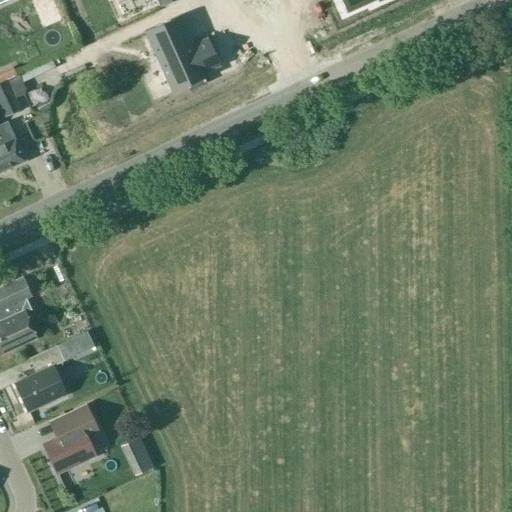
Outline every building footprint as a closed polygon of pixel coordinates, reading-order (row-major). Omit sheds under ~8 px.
[(340,0),(346,12),(372,0),(376,0),(378,2),(381,0),(340,0)] [(205,72),(220,65),(207,37),(192,44),(179,15),(144,31),(171,92),(186,85),(188,90),(205,83),(203,78),(206,76),(205,72)] [(7,84),(0,87),(0,106),(5,116),(19,109),(7,84)] [(0,171),(25,160),(10,129),(8,130),(5,122),(0,124),(0,171)] [(25,298),(31,295),(22,277),(0,287),(0,314),(3,321),(0,322),(0,353),(36,337),(24,312),(31,309),(25,298)] [(56,345),(28,358),(35,373),(14,383),(27,412),(65,394),(52,366),(63,361),(56,345)] [(57,437),(43,444),(56,473),(94,455),(86,437),(97,432),(85,406),(50,423),(57,437)] [(138,438),(125,444),(129,453),(142,447),(138,438)]
